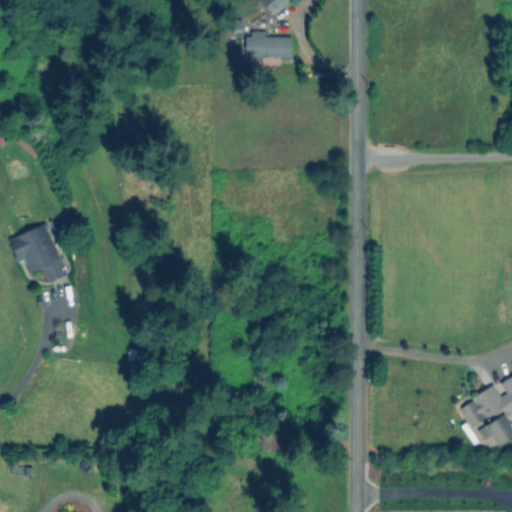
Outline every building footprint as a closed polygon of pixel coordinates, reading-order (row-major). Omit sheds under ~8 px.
[(287,0),(259,0),(271,14),(287,0)] [(290,36),(263,35),(263,30),(245,30),(245,59),(290,59),(290,36)] [(65,273),(43,222),(7,238),(17,261),(23,258),(29,272),(41,267),(47,281),(65,273)] [(511,427),(505,414),(511,409),(511,373),(498,381),(503,391),(498,394),(493,385),(458,403),(470,428),(475,425),(488,449),(511,436),(511,427)] [(277,451),(278,431),(262,430),(261,439),(257,439),(256,450),(277,451)]
